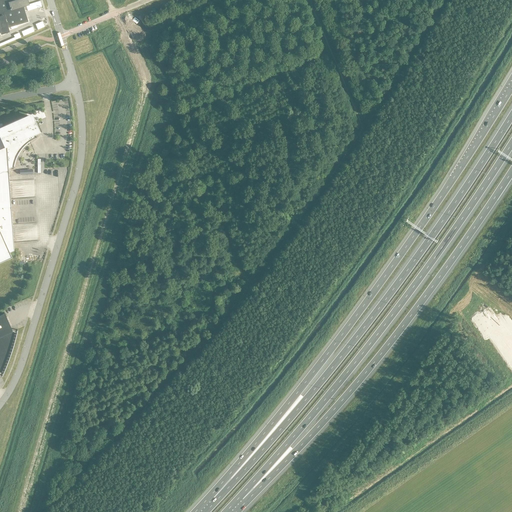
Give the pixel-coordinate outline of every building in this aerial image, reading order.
[(0,0),(0,12),(11,9),(28,4),(27,0),(0,0)] [(28,4),(11,9),(0,12),(0,30),(1,33),(8,31),(7,28),(28,21),(23,6),(28,4)] [(32,140),(34,138),(35,138),(34,135),(40,132),(36,122),(31,124),(27,115),(3,126),(2,124),(2,123),(4,122),(0,122),(0,261),(11,257),(9,252),(14,250),(8,167),(13,167),(14,162),(15,161),(16,157),(17,156),(19,153),(19,152),(22,148),(25,144),(26,144),(29,141),(31,140),(32,140)] [(12,331),(4,313),(0,314),(0,348),(11,353),(11,352),(11,351),(12,350),(12,348),(13,347),(13,345),(13,344),(14,342),(14,341),(15,339),(16,336),(16,335),(16,333),(12,331)] [(485,315),(478,320),(482,326),(489,321),(485,315)] [(11,353),(0,348),(0,371),(3,373),(4,370),(4,369),(5,367),(6,367),(6,365),(7,364),(7,362),(8,361),(8,359),(9,358),(9,356),(10,355),(10,353),(11,353)]
